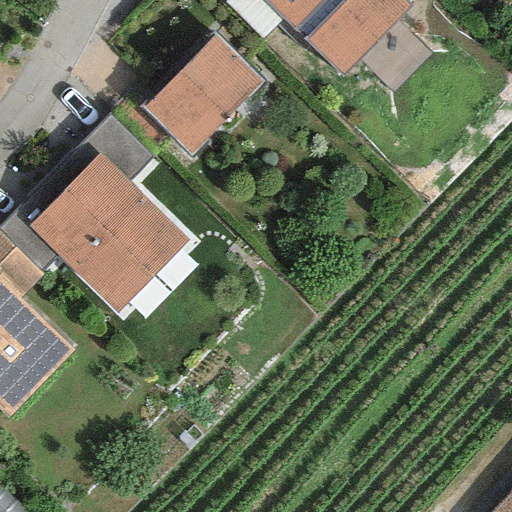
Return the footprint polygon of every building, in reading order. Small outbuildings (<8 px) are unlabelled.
[(389,0),(254,0),(339,80),(403,13),(389,0)] [(209,39),(138,110),(185,156),(255,85),(209,39)] [(179,242),(93,164),(29,233),(115,311),(179,242)] [(0,240),(0,412),(5,418),(67,354),(11,300),(35,275),(0,240)] [(511,511),(511,479),(480,511),(511,511)]
